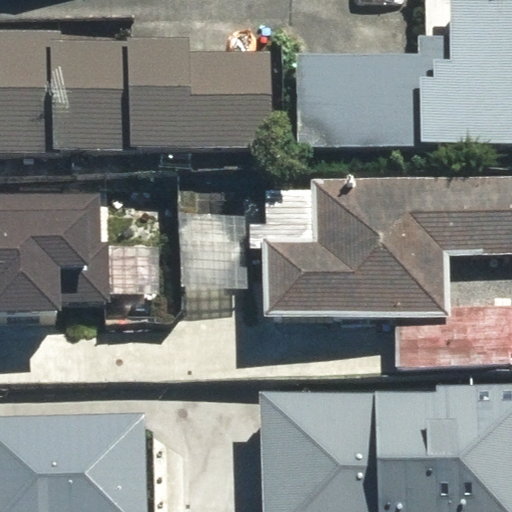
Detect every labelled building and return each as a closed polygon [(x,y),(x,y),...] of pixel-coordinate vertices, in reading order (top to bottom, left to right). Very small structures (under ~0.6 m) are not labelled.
[(511,167),(511,0),(430,0),(431,65),(303,65),(303,168),(511,167)] [(0,166),(275,159),(272,46),(0,53),(0,166)] [(108,174),(0,177),(0,329),(76,327),(74,272),(111,271),(108,174)] [(305,235),(268,229),(262,330),(398,338),(451,341),(453,311),(456,260),(511,263),(511,189),(309,177),(305,235)] [(451,341),(398,338),(395,377),(511,383),(511,314),(453,311),(451,341)] [(511,511),(511,399),(273,398),(272,511),(511,511)] [(156,511),(156,433),(0,434),(0,511),(156,511)]
